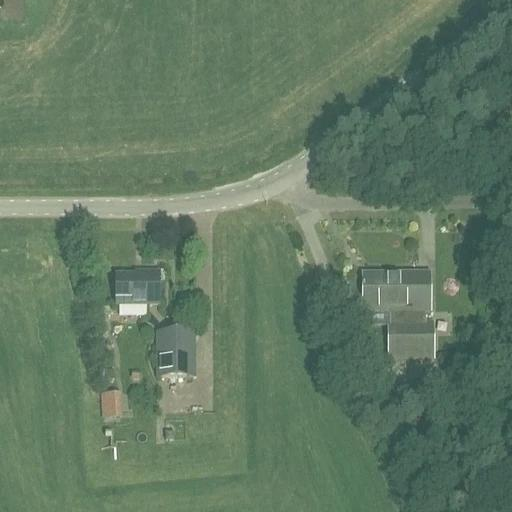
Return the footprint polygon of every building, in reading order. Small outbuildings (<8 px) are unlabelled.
[(143,278),(116,278),(117,307),(158,307),(157,275),(143,275),(143,278)] [(429,313),(428,276),(363,277),(363,314),(390,313),(390,325),(389,325),(389,361),(432,360),(432,325),(424,325),(424,313),(429,313)] [(193,334),(158,335),(158,380),(193,380),(193,334)] [(446,412),(446,391),(434,391),(433,412),(446,412)] [(126,418),(124,395),(104,396),(106,420),(126,418)]
